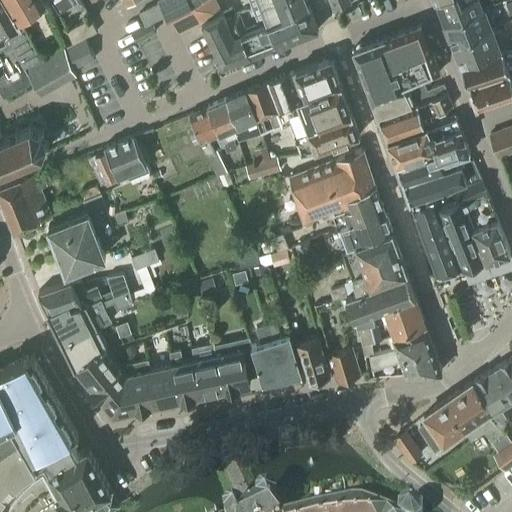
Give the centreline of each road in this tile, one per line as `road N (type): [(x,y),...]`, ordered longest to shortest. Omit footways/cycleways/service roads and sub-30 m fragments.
road 1 (residential): [(31,321),(98,433),(118,446),(358,405)]
road 2 (residential): [(335,40),(0,176)]
road 3 (residential): [(335,40),(460,365)]
road 4 (residential): [(511,223),(425,8)]
road 5 (residential): [(358,405),(410,478),(451,511)]
